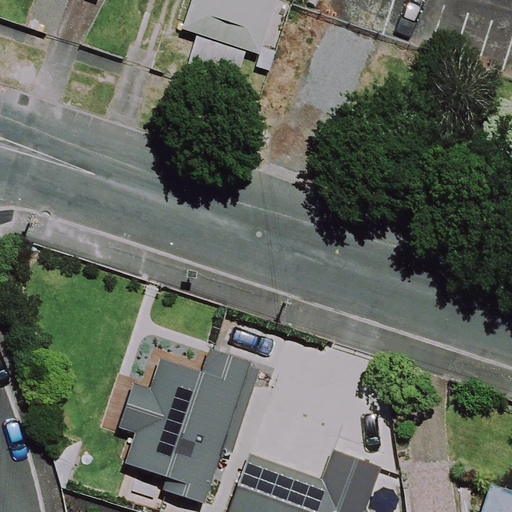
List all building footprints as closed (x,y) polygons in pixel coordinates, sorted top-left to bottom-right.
[(175,0),(143,0),(138,16),(168,25),(175,0)] [(271,0),(188,0),(176,37),(251,62),(271,0)] [(264,375),(214,353),(202,380),(164,362),(149,395),(137,390),(119,430),(140,440),(126,472),(204,507),(264,375)] [(314,511),(325,485),(249,457),(228,511),(314,511)] [(511,511),(511,497),(490,490),(482,511),(511,511)]
